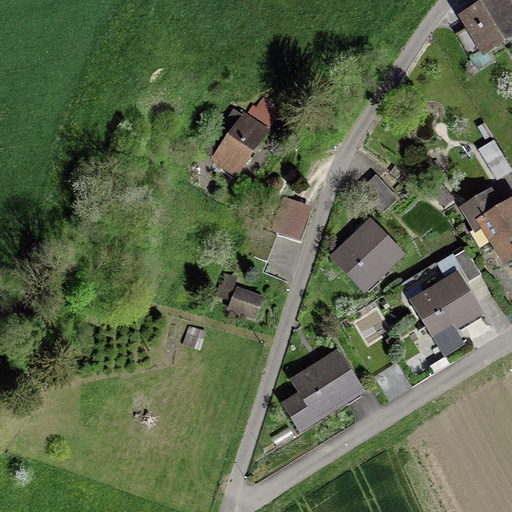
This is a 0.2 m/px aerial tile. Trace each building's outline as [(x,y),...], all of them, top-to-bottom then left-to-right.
[(457,35),(477,68),(490,60),(485,51),(511,34),(511,18),(501,0),(495,0),(465,18),(471,27),(457,35)] [(217,160),(235,173),(265,133),(237,112),(210,148),(220,155),(217,160)] [(481,152),(496,178),(510,170),(494,144),(481,152)] [(377,177),(362,191),(383,213),(397,199),(377,177)] [(507,259),(511,256),(511,205),(502,212),(491,193),(464,208),(477,229),(485,223),(507,259)] [(333,260),(363,291),(402,254),(372,223),(333,260)] [(240,251),(267,261),(277,234),(250,224),(240,251)] [(454,257),(469,283),(482,275),(467,249),(454,257)] [(407,294),(444,355),(465,342),(455,327),(480,312),(458,275),(425,296),(419,286),(407,294)] [(234,307),(252,315),(258,301),(239,293),(234,307)] [(0,323),(24,317),(18,297),(0,302),(0,323)] [(285,407),(299,429),(362,390),(339,354),(294,383),(302,397),(285,407)]
